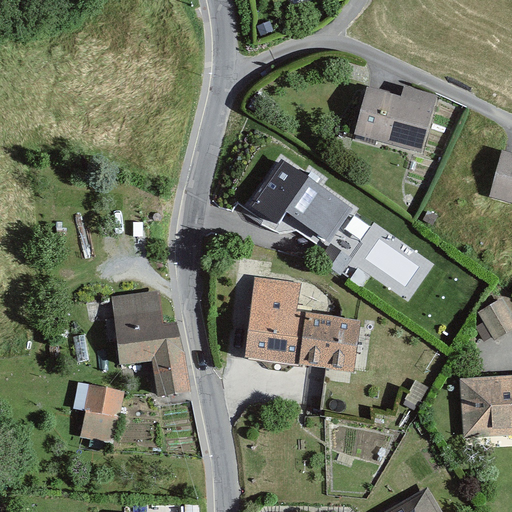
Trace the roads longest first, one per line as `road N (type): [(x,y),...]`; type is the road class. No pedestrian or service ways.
road 1 (residential): [(228,511),(194,290),(200,191),(223,81)]
road 2 (residential): [(223,81),(292,47),(334,43),(511,120)]
